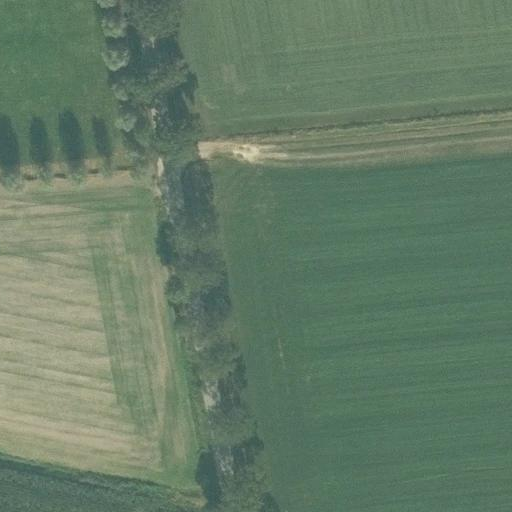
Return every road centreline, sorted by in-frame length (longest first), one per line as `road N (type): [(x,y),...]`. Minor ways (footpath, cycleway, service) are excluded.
road 1 (unclassified): [(232,511),(140,0)]
road 2 (track): [(169,155),(511,124)]
